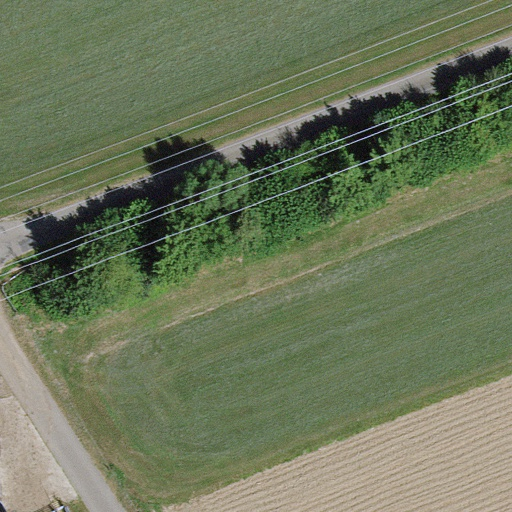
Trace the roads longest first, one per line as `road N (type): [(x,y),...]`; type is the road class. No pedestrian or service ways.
road 1 (track): [(511,45),(0,239)]
road 2 (unclassified): [(0,350),(105,511)]
